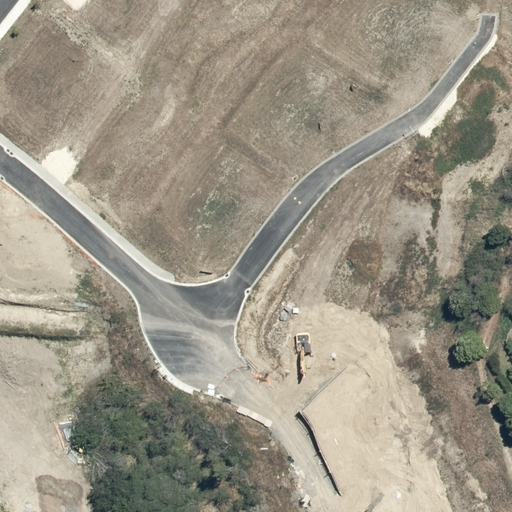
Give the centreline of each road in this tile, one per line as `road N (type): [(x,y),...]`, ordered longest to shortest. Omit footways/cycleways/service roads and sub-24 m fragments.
road 1 (residential): [(0,149),(196,331)]
road 2 (unknown): [(196,331),(300,435),(327,511)]
